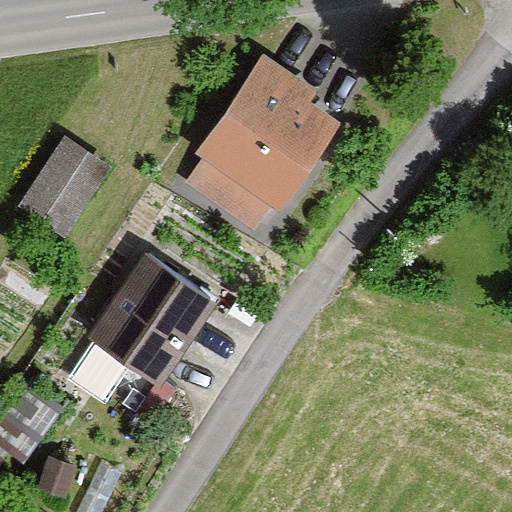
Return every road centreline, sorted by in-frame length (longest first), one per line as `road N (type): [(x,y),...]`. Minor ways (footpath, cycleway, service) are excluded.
road 1 (unclassified): [(511,39),(289,301),(161,511)]
road 2 (tertiary): [(0,26),(191,0)]
